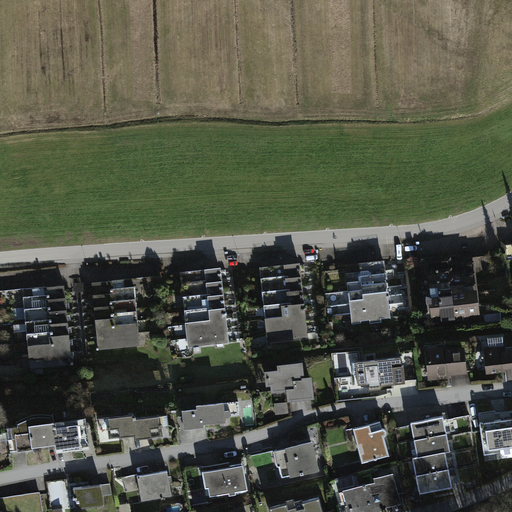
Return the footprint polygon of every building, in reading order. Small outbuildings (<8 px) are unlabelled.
[(475,267),(473,254),(424,260),(425,273),(475,267)] [(348,266),(350,281),(404,274),(403,260),(348,266)] [(307,282),(305,263),(259,268),(261,287),(307,282)] [(476,280),(475,267),(425,273),(427,286),(476,280)] [(224,289),(222,270),(181,274),(183,293),(224,289)] [(350,281),(352,295),(406,289),(404,274),(350,281)] [(478,293),(476,280),(427,286),(428,299),(478,293)] [(134,298),(133,281),(91,285),(93,302),(134,298)] [(309,301),(307,282),(261,287),(264,306),(309,301)] [(22,291),(24,307),(66,303),(64,287),(22,291)] [(226,307),(224,289),(183,293),(185,311),(226,307)] [(352,295),(354,310),(408,303),(406,289),(352,295)] [(479,306),(478,293),(428,299),(430,311),(479,306)] [(136,314),(134,298),(93,302),(94,318),(136,314)] [(311,320),(309,301),(264,306),(266,325),(311,320)] [(24,307),(26,323),(68,318),(66,303),(24,307)] [(354,310),(355,324),(409,318),(408,303),(354,310)] [(480,319),(479,306),(430,311),(431,324),(480,319)] [(228,326),(226,307),(185,311),(187,330),(228,326)] [(138,331),(136,314),(94,318),(96,335),(138,331)] [(26,323),(27,339),(70,334),(68,318),(26,323)] [(314,339),(311,320),(266,325),(268,345),(314,339)] [(230,345),(228,326),(187,330),(189,349),(230,345)] [(140,348),(138,331),(96,335),(98,352),(140,348)] [(27,339),(29,355),(71,350),(70,334),(27,339)] [(428,378),(468,374),(464,345),(425,349),(428,378)] [(486,373),(511,370),(511,345),(484,348),(486,373)] [(29,355),(31,371),(73,366),(71,350),(29,355)] [(403,384),(401,359),(354,364),(356,387),(369,386),(370,390),(394,388),(394,385),(403,384)] [(287,403),(314,400),(312,377),(304,378),(303,363),(279,366),(279,371),(265,373),(267,394),(286,392),(287,403)] [(196,410),(182,411),(184,431),(204,429),(204,426),(228,424),(225,402),(196,405),(196,410)] [(137,436),(135,419),(134,414),(109,417),(112,439),(137,436)] [(135,419),(137,436),(137,439),(161,436),(158,416),(135,419)] [(411,422),(415,441),(447,434),(444,416),(411,422)] [(511,418),(493,432),(511,457),(511,418)] [(56,445),(54,426),(53,422),(29,424),(32,447),(56,445)] [(362,464),(390,457),(381,422),(353,430),(362,464)] [(54,426),(56,445),(57,450),(81,447),(78,423),(54,426)] [(410,440),(414,459),(418,458),(410,424),(395,427),(399,443),(410,440)] [(447,434),(415,441),(418,458),(445,453),(450,452),(447,434)] [(321,473),(313,442),(274,451),(282,483),(321,473)] [(445,453),(418,458),(414,459),(417,476),(448,470),(445,453)] [(247,491),(242,464),(202,471),(206,498),(247,491)] [(172,496),(167,470),(136,476),(141,502),(172,496)] [(448,470),(417,476),(421,495),(452,489),(448,470)] [(386,511),(402,508),(393,473),(373,478),(375,484),(339,493),(343,511),(386,511)] [(104,506),(102,486),(74,489),(76,509),(104,506)] [(321,511),(318,501),(295,507),(296,511),(321,511)]
